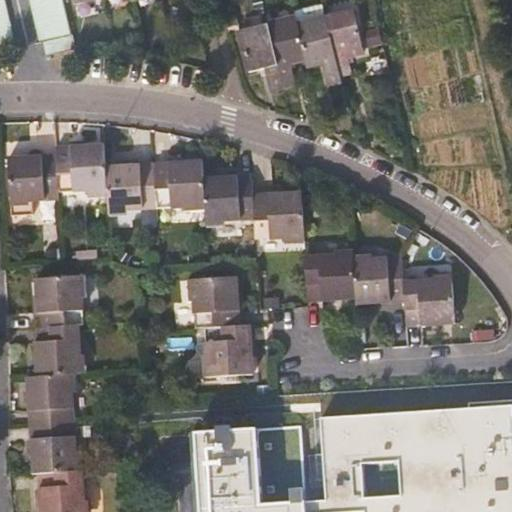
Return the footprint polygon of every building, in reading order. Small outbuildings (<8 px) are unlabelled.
[(61,0),(30,0),(32,8),(62,1),(61,0)] [(62,1),(32,8),(35,20),(65,13),(62,1)] [(352,12),(324,18),(338,76),(350,74),(346,58),(362,54),(352,12)] [(65,13),(35,20),(38,31),(67,24),(65,13)] [(295,26),(304,61),(305,68),(321,64),(326,85),(339,82),(338,76),(324,18),(295,26)] [(289,64),(304,61),(295,26),(294,19),(267,26),(282,88),(294,85),(289,64)] [(71,36),(67,24),(38,31),(41,44),(43,43),(71,36)] [(0,39),(10,37),(8,26),(0,27),(0,39)] [(282,88),(267,26),(238,33),(247,74),(265,70),(270,91),(282,88)] [(71,36),(43,43),(46,57),(74,50),(71,36)] [(10,37),(0,39),(0,52),(13,50),(10,37)] [(55,156),(57,192),(85,191),(85,196),(105,195),(103,167),(102,145),(54,148),(55,156)] [(57,200),(57,192),(55,156),(7,159),(10,203),(57,200)] [(183,212),(204,210),(202,179),(201,162),(153,165),(156,210),(182,208),(183,212)] [(103,167),(105,195),(106,212),(156,210),(153,165),(103,167)] [(204,224),(254,221),(252,196),(251,176),(202,179),(204,210),(204,224)] [(252,196),(254,221),(255,240),(281,239),(282,242),(302,241),(304,241),(301,193),(252,196)] [(305,302),(355,299),(352,259),(352,254),(303,258),(305,302)] [(400,257),(352,259),(355,299),(355,305),(403,302),(402,281),(400,257)] [(34,279),(36,328),(77,326),(82,326),(81,300),(85,300),(83,276),(34,279)] [(203,330),(239,327),(236,278),(187,280),(188,304),(193,304),(194,330),(203,330)] [(402,281),(403,302),(404,327),(453,324),(451,278),(402,281)] [(32,329),(35,377),(71,374),(80,374),(77,326),(36,328),(32,329)] [(249,327),(239,327),(203,330),(205,356),(200,356),(202,379),(252,376),(249,327)] [(73,423),(71,374),(35,377),(25,377),(29,426),(73,423)] [(511,511),(511,403),(324,416),(330,500),(303,501),(303,511),(344,511),(366,510),(366,511),(511,511)] [(37,475),(76,473),(73,423),(29,426),(32,476),(37,475)] [(303,511),(303,501),(298,428),(231,432),(231,427),(215,428),(215,434),(195,435),(200,511),(303,511)] [(83,511),(81,472),(76,473),(37,475),(39,511),(83,511)]
